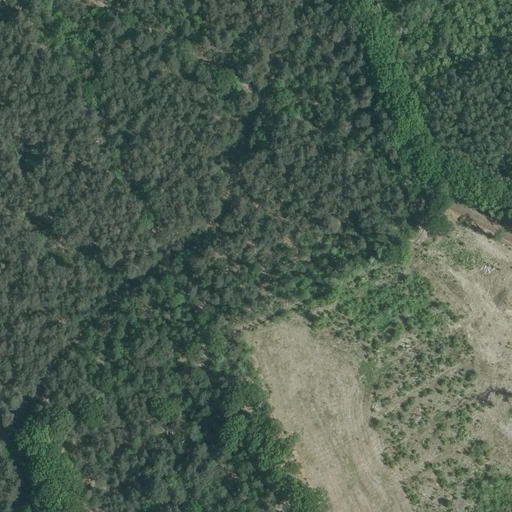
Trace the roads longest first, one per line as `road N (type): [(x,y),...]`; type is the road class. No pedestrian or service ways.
road 1 (track): [(264,95),(511,237)]
road 2 (track): [(94,0),(264,95)]
